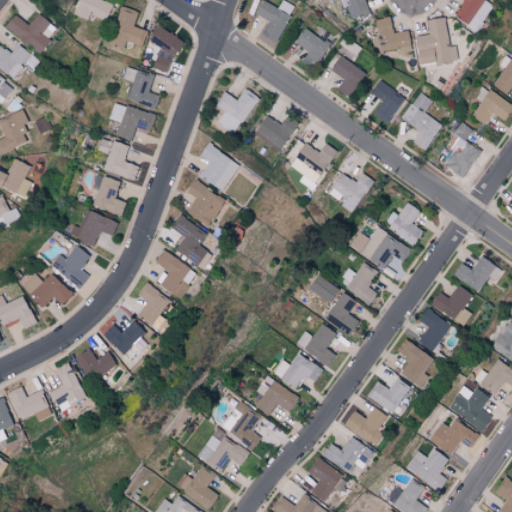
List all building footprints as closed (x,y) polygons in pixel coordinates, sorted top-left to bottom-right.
[(80,0),(75,15),(87,19),(89,15),(107,21),(112,4),(99,0),(80,0)] [(277,9),(263,0),(255,14),(268,22),(260,34),(274,43),(295,8),(282,0),(277,9)] [(368,13),(364,0),(341,0),(348,19),(368,13)] [(462,0),(463,0),(454,17),(469,25),(483,0),(462,0)] [(476,31),(493,6),(486,1),(469,26),(476,31)] [(147,31),(132,26),(137,12),(120,6),(107,43),(122,49),(125,41),(141,47),(147,31)] [(29,25),(14,15),(4,28),(40,54),(49,40),(42,35),(50,23),(37,14),(29,25)] [(396,50),(397,57),(410,55),(406,31),(392,33),(389,17),(374,20),(380,52),(396,50)] [(428,35),(414,37),(418,66),(458,61),(456,46),(448,47),(444,18),(426,20),(428,35)] [(183,42),(157,25),(148,40),(161,48),(150,65),(164,73),(183,42)] [(315,69),(329,42),(303,29),(295,44),(307,51),(301,62),(315,69)] [(17,45),(11,54),(0,45),(0,68),(15,78),(31,54),(17,45)] [(364,71),(338,56),(330,70),(343,78),(336,90),(348,97),(364,71)] [(511,86),(511,61),(503,56),(498,65),(502,68),(492,86),(507,95),(511,86)] [(154,109),(158,96),(148,93),(153,75),(126,67),(122,79),(131,82),(126,100),(154,109)] [(0,102),(0,103),(14,89),(0,76),(0,102)] [(373,114),(389,124),(405,96),(378,80),(370,93),(382,100),(373,114)] [(259,97),(245,88),(237,100),(224,92),(216,105),(224,111),(217,123),(235,134),(259,97)] [(484,125),(491,113),(503,121),(511,107),(511,105),(488,90),(471,117),(484,125)] [(413,142),(426,151),(443,124),(425,113),(433,101),(419,92),(402,120),(419,131),(413,142)] [(154,115),(113,103),(108,119),(119,122),(115,136),(131,140),(134,128),(149,132),(154,115)] [(0,129),(3,138),(0,139),(0,153),(28,143),(21,125),(27,122),(22,110),(0,119),(0,129)] [(279,151),(296,124),(285,117),(280,124),(264,115),(253,135),(279,151)] [(38,134),(50,129),(45,116),(33,121),(38,134)] [(461,178),(481,153),(464,140),(472,130),(461,122),(453,133),(461,140),(442,163),(461,178)] [(138,167),(122,161),(128,147),(113,141),(102,169),(133,181),(138,167)] [(336,151),(324,143),(318,152),(305,143),(295,157),(307,165),(308,163),(321,173),(336,151)] [(238,161),(205,146),(199,157),(208,161),(200,179),(225,190),(238,161)] [(0,187),(24,197),(30,182),(24,180),(30,166),(13,159),(6,175),(0,172),(0,187)] [(339,203),(338,204),(350,213),(374,182),(362,173),(355,183),(342,173),(327,193),(339,203)] [(120,182),(102,176),(92,207),(121,216),(126,203),(115,199),(120,182)] [(186,211),(207,226),(225,201),(194,179),(186,192),(195,198),(186,211)] [(1,196),(0,196),(0,220),(1,219),(4,225),(20,217),(15,207),(9,210),(1,196)] [(389,231),(416,245),(423,230),(412,224),(419,210),(405,202),(389,231)] [(69,234),(93,245),(100,230),(112,235),(117,223),(87,209),(79,227),(73,225),(69,234)] [(174,250),(203,268),(212,255),(198,246),(206,232),(178,214),(170,227),(183,236),(174,250)] [(411,249),(376,227),(369,239),(358,232),(349,246),(384,268),(392,255),(403,262),(411,249)] [(89,275),(80,269),(90,255),(75,245),(65,259),(59,254),(50,266),(81,287),(89,275)] [(181,297),(196,270),(161,251),(154,264),(164,269),(156,283),(181,297)] [(461,262),(452,274),(477,291),(488,276),(494,280),(501,270),(480,256),(471,270),(461,262)] [(369,288),(378,271),(362,262),(356,273),(348,268),(339,286),(371,303),(377,292),(369,288)] [(72,294),(53,272),(44,280),(37,273),(23,286),(43,307),(54,297),(61,304),(72,294)] [(170,298),(144,282),(137,294),(146,300),(137,315),(153,325),(170,298)] [(473,294),(456,285),(449,297),(437,291),(429,305),(466,325),(472,313),(465,309),(473,294)] [(357,322),(347,314),(356,302),(342,292),(323,317),(347,335),(357,322)] [(0,296),(0,319),(3,325),(19,318),(24,328),(36,323),(24,295),(8,303),(4,294),(0,296)] [(418,342),(434,352),(451,324),(425,308),(418,320),(428,326),(418,342)] [(121,332),(113,324),(103,333),(131,364),(150,346),(143,337),(146,334),(134,320),(121,332)] [(511,322),(510,321),(491,346),(511,361),(511,322)] [(303,331),(295,346),(330,365),(335,354),(327,349),(336,332),(319,323),(313,336),(303,331)] [(410,360),(401,373),(419,385),(436,360),(404,338),(396,350),(410,360)] [(96,359),(90,347),(75,355),(90,382),(118,366),(110,352),(96,359)] [(289,365),(281,360),(272,373),(295,388),(304,375),(314,382),(322,369),(297,353),(289,365)] [(503,381),(511,387),(511,369),(496,359),(486,373),(480,370),(473,380),(494,394),(503,381)] [(87,399),(69,362),(55,369),(63,385),(51,391),(61,411),(87,399)] [(276,404),(289,412),(299,396),(265,376),(255,391),(262,395),(255,406),(269,415),(276,404)] [(395,412),(409,385),(396,378),(390,389),(375,381),(366,397),(395,412)] [(488,396),(475,387),(472,392),(462,385),(447,408),(481,430),(491,415),(480,408),(488,396)] [(26,396),(22,386),(10,391),(20,420),(36,414),(38,420),(52,415),(42,390),(26,396)] [(0,398),(0,430),(12,427),(4,397),(0,398)] [(229,432),(253,449),(261,437),(252,430),(262,416),(239,401),(234,408),(242,414),(229,432)] [(387,415),(373,408),(367,418),(352,410),(343,426),(376,445),(383,433),(378,430),(387,415)] [(470,447),(477,432),(451,420),(448,427),(438,422),(428,442),(453,454),(458,442),(470,447)] [(230,459),(240,465),(249,451),(223,436),(221,441),(211,435),(197,457),(222,472),(230,459)] [(341,450),(330,443),(322,455),(350,473),(356,463),(364,468),(374,452),(350,436),(341,450)] [(415,450),(404,469),(439,489),(446,478),(438,473),(448,458),(431,449),(427,457),(415,450)] [(341,473),(315,457),(307,472),(319,479),(310,494),(325,502),(341,473)] [(183,495),(210,509),(218,494),(206,488),(213,474),(198,466),(183,495)] [(175,485),(182,490),(191,479),(184,473),(175,485)] [(511,511),(511,482),(503,477),(493,492),(505,499),(497,511),(511,511)] [(392,505),(403,511),(423,511),(427,507),(415,500),(423,487),(409,478),(392,505)] [(271,511),(272,511),(308,511),(315,501),(301,494),(296,505),(279,496),(271,511)] [(163,498),(153,511),(201,511),(177,495),(171,504),(163,498)]
